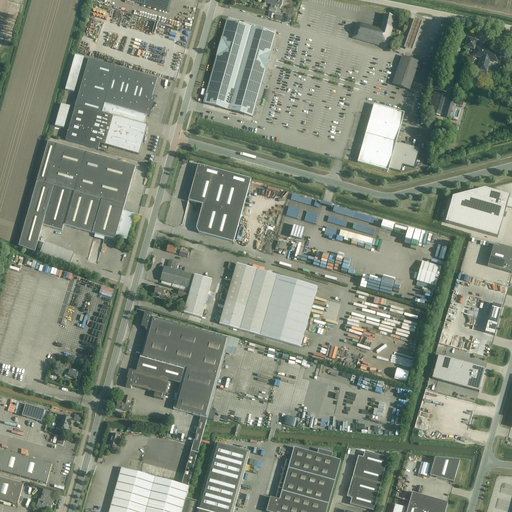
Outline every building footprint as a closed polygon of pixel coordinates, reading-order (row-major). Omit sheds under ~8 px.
[(168,12),(171,0),(125,0),(168,12)] [(273,7),(274,0),(265,0),(264,4),(271,5),(270,7),(270,8),(269,8),(268,12),(269,12),(268,16),(271,17),(272,12),(272,9),(273,7)] [(387,48),(392,29),(392,28),(394,18),(384,15),(380,30),(356,23),(352,39),(387,48)] [(406,43),(404,48),(405,49),(412,51),(413,48),(415,42),(417,36),(422,22),(414,19),(408,37),(406,43)] [(275,35),(227,21),(203,103),(252,117),(268,61),(275,35)] [(497,62),(499,54),(474,47),(476,41),(468,38),(466,46),(476,49),(474,56),(481,58),(478,70),(477,74),(484,76),(485,72),(486,72),(489,60),(497,62)] [(419,71),(421,64),(418,63),(407,59),(403,57),(393,84),(409,90),(416,70),(419,71)] [(75,106),(65,141),(98,150),(100,144),(139,156),(147,126),(144,125),(147,116),(150,117),(151,110),(152,110),(153,110),(154,109),(153,108),(152,107),(155,98),(152,97),(157,79),(88,60),(75,106)] [(440,117),(446,93),(434,90),(428,114),(440,117)] [(448,101),(443,118),(449,119),(454,103),(448,101)] [(366,131),(357,163),(388,171),(388,169),(396,171),(400,172),(402,165),(414,168),(419,149),(395,143),(404,113),(374,104),(366,131)] [(460,127),(464,110),(460,109),(455,126),(455,129),(458,130),(459,127),(460,127)] [(48,143),(18,247),(35,253),(42,226),(62,231),(63,226),(95,235),(94,238),(103,240),(104,238),(115,241),(116,237),(126,239),(132,215),(122,212),(135,167),(111,160),(90,155),(48,143)] [(198,166),(188,202),(190,202),(195,204),(200,205),(203,206),(196,229),(199,234),(233,243),(251,180),(198,166)] [(452,197),(445,223),(497,238),(509,196),(484,189),(452,197)] [(293,226),(290,237),(301,241),(305,229),(293,226)] [(44,243),(40,255),(70,266),(74,254),(72,254),(46,244),(44,243)] [(494,244),(487,267),(511,274),(511,272),(511,249),(497,245),(494,244)] [(188,258),(189,253),(181,251),(182,249),(176,248),(176,247),(168,245),(168,246),(167,246),(166,248),(167,249),(166,252),(174,254),(175,254),(179,255),(179,256),(188,258)] [(164,268),(160,281),(161,281),(161,284),(172,287),(190,292),(184,314),(201,318),(212,281),(194,276),(176,271),(178,263),(169,261),(167,268),(164,268)] [(435,287),(441,268),(422,262),(416,281),(435,287)] [(250,334),(268,274),(236,264),(219,324),(250,334)] [(268,274),(250,334),(300,348),(308,318),(315,296),(317,288),(268,274)] [(166,297),(167,291),(156,288),(155,291),(154,291),(154,293),(154,294),(158,295),(158,296),(162,298),(162,296),(166,297)] [(187,299),(189,293),(179,290),(177,297),(187,299)] [(493,304),(485,333),(494,336),(503,307),(493,304)] [(145,312),(141,327),(144,328),(147,333),(141,357),(158,362),(185,370),(185,371),(182,381),(181,385),(179,391),(173,410),(201,418),(207,420),(226,354),(230,339),(152,317),(151,317),(152,314),(145,312)] [(438,356),(432,379),(478,392),(485,369),(438,356)] [(128,380),(126,388),(131,390),(132,387),(155,394),(154,398),(163,400),(168,381),(181,385),(182,381),(185,371),(185,370),(158,362),(141,357),(140,358),(136,372),(129,370),(127,380),(128,380)] [(65,372),(64,377),(67,378),(67,377),(76,379),(78,371),(70,369),(69,370),(68,373),(66,373),(65,372)] [(130,405),(131,398),(124,397),(123,403),(118,402),(116,409),(128,412),(130,405)] [(26,405),(22,417),(41,422),(45,411),(26,405)] [(70,426),(72,420),(71,419),(63,416),(59,428),(67,430),(68,426),(70,426)] [(199,424),(197,432),(201,433),(204,433),(206,425),(207,420),(201,418),(199,424)] [(187,511),(191,500),(190,500),(189,500),(186,499),(189,487),(188,487),(198,452),(204,433),(201,433),(197,432),(182,485),(122,468),(109,511),(187,511)] [(117,448),(120,436),(112,434),(109,446),(113,446),(112,448),(113,449),(114,450),(115,449),(116,449),(117,447),(117,448)] [(233,511),(250,452),(216,443),(199,502),(191,500),(187,511),(233,511)] [(317,455),(294,448),(279,501),(270,498),(267,509),(268,509),(268,508),(269,509),(270,509),(271,511),(270,511),(326,511),(340,461),(331,459),(333,454),(318,450),(317,455)] [(0,471),(46,484),(52,465),(0,450),(0,471)] [(352,477),(380,485),(388,458),(365,452),(363,458),(358,457),(352,477)] [(435,459),(430,476),(453,483),(460,461),(435,459)] [(373,511),(380,485),(352,477),(347,498),(352,499),(350,505),(373,511)] [(0,499),(18,505),(23,485),(0,478),(0,499)] [(51,507),(55,493),(43,490),(40,500),(39,500),(37,507),(46,510),(47,506),(51,507)] [(412,493),(406,511),(445,511),(448,503),(412,493)]
